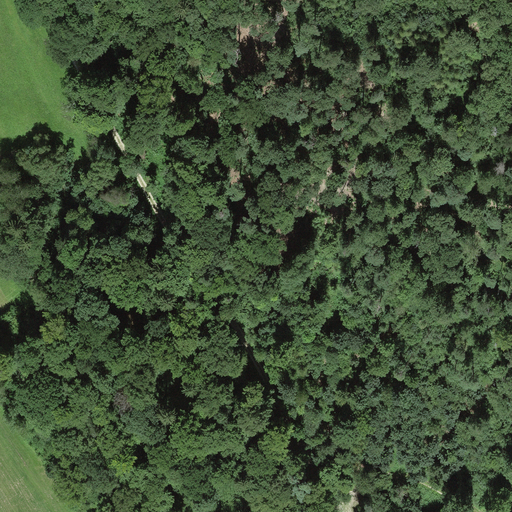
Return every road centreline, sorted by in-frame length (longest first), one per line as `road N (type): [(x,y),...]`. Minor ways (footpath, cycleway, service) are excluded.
road 1 (track): [(341,511),(129,169),(46,0)]
road 2 (track): [(350,511),(354,496),(379,477),(412,475),(472,511)]
road 3 (track): [(417,157),(511,271)]
